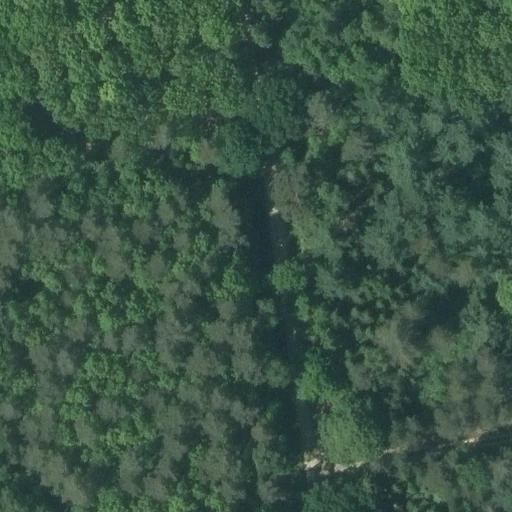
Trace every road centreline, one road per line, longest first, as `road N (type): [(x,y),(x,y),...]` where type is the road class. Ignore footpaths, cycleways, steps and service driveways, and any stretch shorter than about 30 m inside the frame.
road 1 (track): [(319,511),(240,0)]
road 2 (track): [(309,455),(511,424)]
